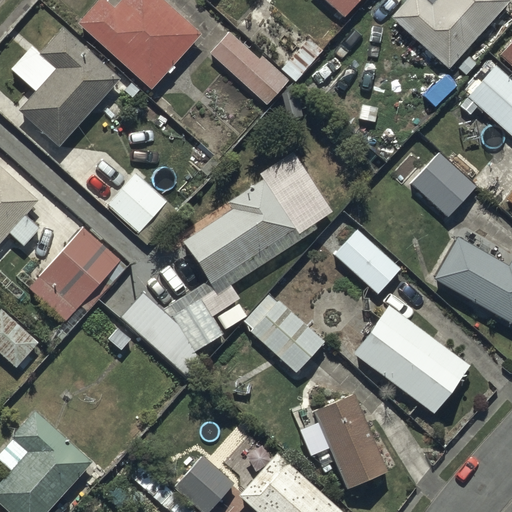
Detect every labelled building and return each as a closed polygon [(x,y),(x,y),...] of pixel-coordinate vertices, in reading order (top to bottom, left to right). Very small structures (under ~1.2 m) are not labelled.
[(100,3),(76,31),(153,95),(198,41),(148,0),(129,0),(116,16),(100,3)] [(316,0),(342,24),(364,0),(316,0)] [(417,0),(413,0),(391,24),(446,76),(510,8),(501,0),(443,0),(431,13),(417,0)] [(117,86),(60,34),(36,60),(56,79),(17,120),(54,154),(117,86)] [(228,39),(209,59),(266,112),(290,87),(262,60),(257,65),(228,39)] [(309,44),(281,75),(293,86),(321,55),(309,44)] [(511,45),(498,61),(511,73),(511,45)] [(364,67),(342,85),(364,111),(386,93),(364,67)] [(511,82),(494,67),(467,98),(511,138),(511,82)] [(257,180),(261,186),(226,210),(230,216),(181,248),(209,291),(294,235),(297,240),(329,218),(322,206),(324,205),(293,157),(257,180)] [(474,192),(437,159),(409,190),(447,223),(474,192)] [(0,248),(8,240),(21,252),(36,235),(23,223),(37,209),(0,173),(0,248)] [(164,208),(133,181),(106,212),(136,239),(164,208)] [(120,264),(82,230),(36,280),(38,282),(28,294),(63,326),(78,310),(85,317),(107,293),(100,286),(120,264)] [(398,270),(355,231),(331,258),(374,296),(398,270)] [(511,263),(506,274),(456,245),(432,287),(511,332),(511,263)] [(168,312),(143,288),(121,312),(188,373),(209,350),(201,342),(222,330),(200,293),(168,312)] [(275,307),(267,299),(242,326),(251,334),(249,337),(294,378),(322,348),(318,344),(326,335),(312,321),(305,329),(278,304),(275,307)] [(36,341),(0,307),(0,352),(13,365),(36,341)] [(387,313),(351,361),(430,420),(466,373),(461,369),(465,365),(442,348),(448,340),(437,331),(428,344),(387,313)] [(350,395),(312,412),(347,490),(385,473),(350,395)] [(326,454),(308,414),(299,418),(316,458),(326,454)] [(49,511),(89,468),(33,418),(0,455),(0,468),(9,477),(0,487),(0,511),(1,511),(49,511)] [(212,511),(234,486),(199,457),(172,490),(175,492),(173,494),(194,511),(212,511)] [(329,511),(275,461),(236,503),(245,511),(329,511)] [(164,511),(188,511),(138,469),(128,480),(164,511)]
